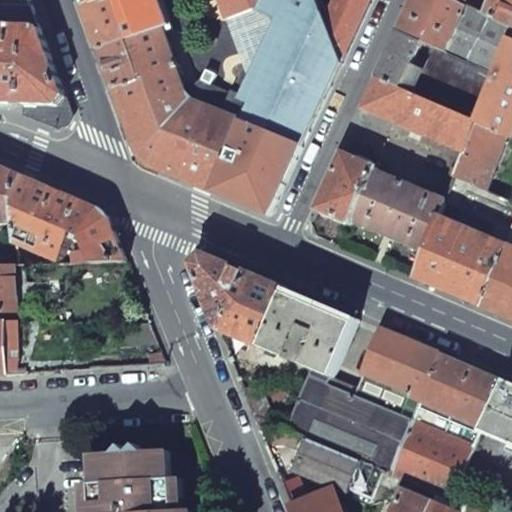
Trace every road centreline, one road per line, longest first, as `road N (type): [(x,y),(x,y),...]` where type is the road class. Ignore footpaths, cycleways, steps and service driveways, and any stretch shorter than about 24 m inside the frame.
road 1 (residential): [(397,0),(281,252)]
road 2 (residential): [(281,252),(511,351)]
road 3 (residential): [(0,406),(219,393)]
road 4 (residential): [(137,191),(219,393)]
road 5 (residential): [(60,0),(105,132),(137,191)]
road 6 (residential): [(137,191),(281,252)]
road 7 (residential): [(0,144),(137,191)]
road 8 (residential): [(219,393),(268,511)]
